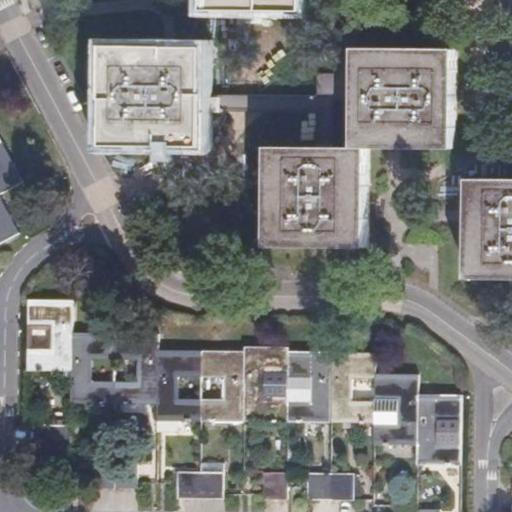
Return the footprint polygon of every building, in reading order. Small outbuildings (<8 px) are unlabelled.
[(200,0),(201,15),(302,16),(302,0),(200,0)] [(451,50),(351,51),(350,107),(348,145),(324,145),(265,144),(264,247),(362,246),(363,149),(448,148),(451,50)] [(161,52),(102,52),(101,148),(200,149),(200,103),(201,53),(161,52)] [(0,185),(20,174),(0,136),(0,185)] [(511,182),(463,182),(462,281),(511,281),(511,182)] [(0,234),(17,225),(0,194),(0,234)] [(74,301),(31,301),(31,327),(54,327),(54,348),(32,348),(32,370),(54,371),(74,370),(74,333),(74,301)] [(118,333),(74,333),(74,370),(74,378),(74,403),(118,403),(118,382),(95,381),(95,358),(118,358),(118,333)] [(161,333),(118,333),(118,358),(141,358),(141,382),(118,382),(118,403),(161,403),(161,350),(161,333)] [(292,346),(248,346),(248,350),(248,420),(292,420),(292,351),(292,346)] [(204,350),(161,350),(161,403),(161,420),(203,420),(203,398),(181,398),(181,375),(204,375),(204,350)] [(248,350),(204,350),(204,375),(227,375),(227,398),(203,398),(203,420),(248,420),(248,350)] [(336,420),(336,351),(292,351),(292,420),(336,420)] [(378,351),(336,351),(336,420),(378,420),(378,399),(356,399),(356,377),(378,377),(378,372),(378,351)] [(74,370),(54,371),(54,378),(55,382),(70,383),(74,378),(74,370)] [(378,442),(421,442),(421,392),(421,372),(378,372),(378,377),(378,399),(400,399),(400,420),(378,420),(378,442)] [(464,392),(421,392),(421,442),(421,463),(464,463),(464,392)] [(71,426),(44,426),(44,450),(71,450),(71,426)] [(115,463),(91,463),(91,490),(115,490),(115,463)] [(138,463),(115,463),(115,490),(138,490),(138,463)] [(201,473),(178,473),(178,500),(201,500),(201,473)] [(225,473),(201,473),(201,500),(225,500),(225,473)] [(288,474),(266,474),(266,500),(288,500),(288,474)] [(332,474),(309,474),(309,500),(332,500),(332,474)] [(355,474),(332,474),(332,500),(355,500),(355,474)] [(418,500),(394,500),(394,511),(416,511),(417,511),(418,510),(418,500)] [(418,510),(417,511),(418,511),(440,511),(440,500),(418,510)]
